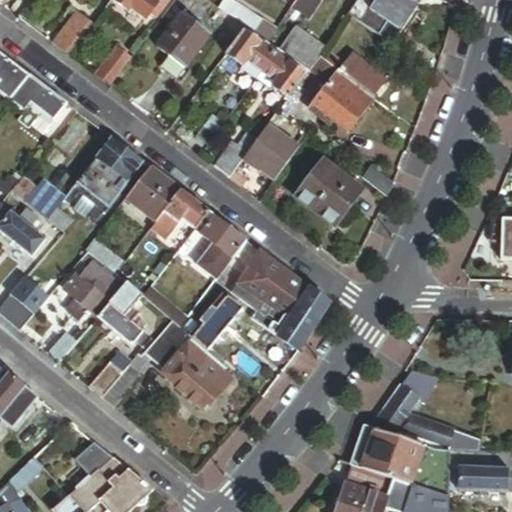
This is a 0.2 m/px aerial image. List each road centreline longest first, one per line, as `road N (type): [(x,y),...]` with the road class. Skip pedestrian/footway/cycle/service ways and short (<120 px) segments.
road 1 (residential): [(0,27),(381,321)]
road 2 (tertiary): [(506,1),(455,170),(399,293)]
road 3 (residential): [(0,346),(197,511)]
road 4 (tertiary): [(381,321),(312,419),(231,511)]
